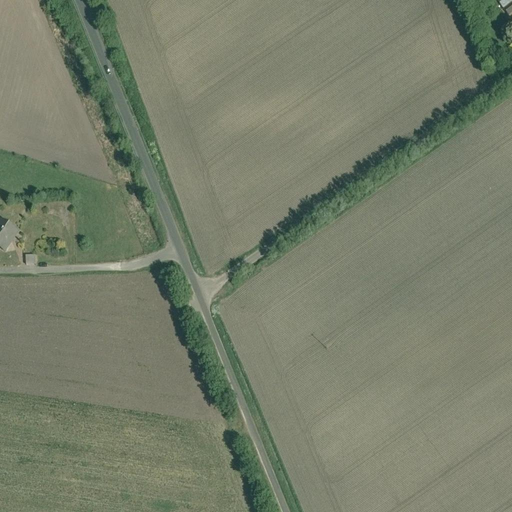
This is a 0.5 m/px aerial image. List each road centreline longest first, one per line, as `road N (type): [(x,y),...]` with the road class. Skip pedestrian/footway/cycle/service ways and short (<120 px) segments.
road 1 (residential): [(511,77),(198,295)]
road 2 (unclassified): [(78,0),(198,295)]
road 3 (unclassified): [(198,295),(283,511)]
